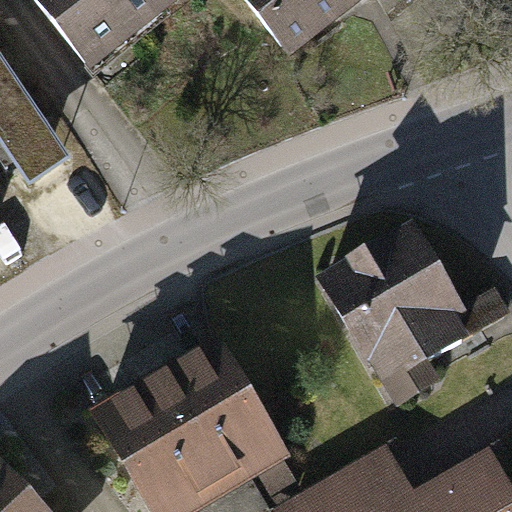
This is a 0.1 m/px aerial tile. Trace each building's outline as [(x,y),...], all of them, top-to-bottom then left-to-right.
[(51,0),(96,54),(163,0),(51,0)] [(257,0),(293,47),(357,0),(257,0)] [(0,47),(0,138),(31,186),(73,158),(0,47)] [(0,222),(8,217),(0,204),(0,222)] [(467,316),(417,227),(324,279),(386,388),(460,346),(449,326),(467,316)] [(165,511),(286,439),(223,336),(98,412),(159,511),(165,511)] [(511,511),(511,476),(499,453),(432,492),(400,436),(294,496),(302,511),(511,511)] [(0,447),(0,511),(68,511),(3,445),(0,447)]
